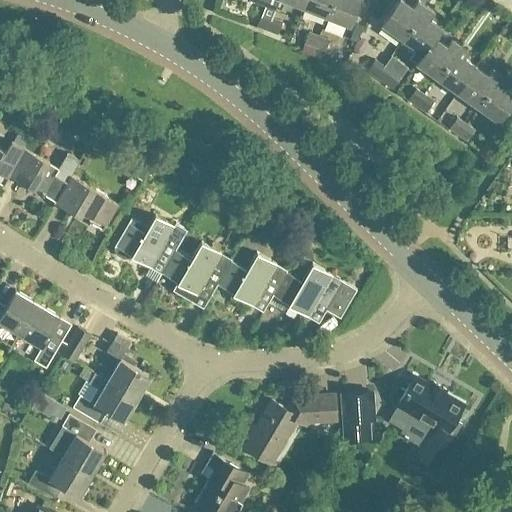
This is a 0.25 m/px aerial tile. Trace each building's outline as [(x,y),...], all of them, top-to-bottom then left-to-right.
[(275,12),(280,0),(248,0),(248,2),(275,12)] [(282,0),(304,8),(306,0),(282,0)] [(306,0),(304,8),(327,18),(333,0),(306,0)] [(333,0),(327,18),(351,27),(361,0),(333,0)] [(382,26),(403,40),(425,9),(417,3),(412,10),(400,1),(382,26)] [(433,15),(425,9),(403,40),(423,55),(434,40),(435,40),(441,31),(429,22),(433,15)] [(511,13),(508,9),(499,15),(509,29),(511,26),(511,13)] [(257,28),(268,32),(273,18),(262,14),(257,28)] [(283,22),(273,18),(268,32),(277,36),(283,22)] [(303,46),(314,51),(320,37),(309,32),(303,46)] [(320,37),(314,51),(324,54),(330,41),(320,37)] [(446,48),(435,40),(434,40),(423,55),(416,65),(437,80),(459,48),(452,42),(446,48)] [(457,94),(474,69),(462,60),(466,53),(459,48),(437,80),(457,94)] [(376,79),(384,66),(375,60),(366,72),(376,79)] [(394,73),(384,66),(376,79),(385,85),(392,90),(400,78),(394,73)] [(486,77),(474,69),(457,94),(477,108),(499,77),(491,71),(486,77)] [(508,83),(499,77),(477,108),(499,123),(511,104),(511,95),(503,89),(508,83)] [(407,101),(417,107),(425,95),(416,89),(407,101)] [(425,95),(417,107),(426,114),(435,102),(425,95)] [(448,130),(457,136),(466,124),(458,118),(448,130)] [(466,124),(457,136),(467,143),(477,131),(466,124)] [(26,149),(24,147),(30,137),(19,130),(12,141),(6,152),(0,147),(0,183),(5,186),(10,177),(10,176),(26,149)] [(72,176),(73,177),(81,163),(67,154),(59,168),(26,149),(10,176),(10,177),(56,204),(72,176)] [(119,204),(106,196),(73,177),(72,176),(56,204),(102,231),(119,204)] [(128,258),(132,257),(162,275),(177,250),(187,233),(156,215),(147,231),(131,222),(115,248),(115,251),(117,255),(123,259),(128,258)] [(214,241),(211,247),(202,242),(193,259),(177,250),(162,275),(178,284),(173,291),(193,302),(207,279),(217,286),(232,260),(219,252),(222,246),(214,241)] [(272,296),(287,271),(257,253),(248,269),(232,260),(217,286),(252,306),(261,290),(272,296)] [(303,281),(287,271),(272,296),(309,317),(319,300),(330,306),(327,311),(340,318),(357,290),(313,265),(303,281)] [(0,304),(0,321),(20,334),(38,304),(16,291),(6,307),(0,304)] [(60,318),(38,304),(20,334),(42,347),(35,361),(47,369),(62,341),(51,334),(60,318)] [(67,345),(62,355),(75,362),(91,335),(77,327),(67,345)] [(107,381),(138,399),(151,376),(121,359),(121,358),(120,360),(108,381),(107,381)] [(138,399),(107,381),(108,381),(84,367),(79,376),(90,382),(89,384),(102,391),(95,403),(81,396),(74,407),(101,423),(107,411),(125,421),(138,399)] [(430,386),(415,377),(389,421),(404,430),(413,415),(433,427),(416,456),(435,467),(435,466),(438,468),(455,439),(454,438),(462,424),(455,419),(463,405),(444,394),(446,390),(433,382),(430,386)] [(374,392),(343,394),(346,437),(369,436),(368,420),(376,420),(374,392)] [(271,464),(297,420),(305,425),(307,422),(337,420),(335,394),(292,397),(285,408),(272,400),(244,447),(271,464)] [(76,434),(63,456),(94,474),(107,452),(90,441),(96,430),(71,414),(63,426),(76,434)] [(120,420),(114,427),(131,442),(137,435),(120,420)] [(209,477),(209,478),(194,504),(207,511),(236,511),(250,490),(243,485),(250,475),(213,452),(206,465),(219,473),(214,480),(209,477)] [(80,497),(94,474),(63,456),(50,479),(37,471),(30,483),(56,498),(63,487),(80,497)]
